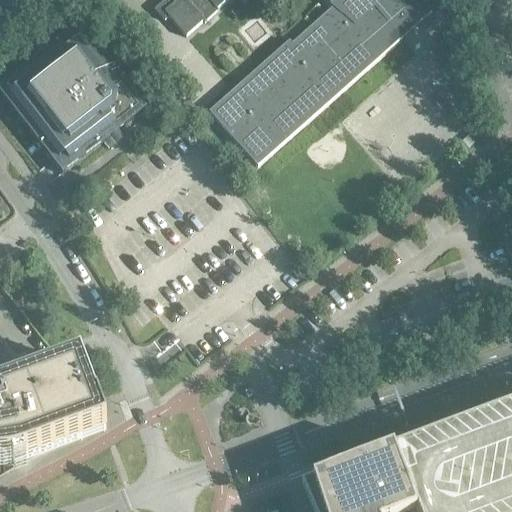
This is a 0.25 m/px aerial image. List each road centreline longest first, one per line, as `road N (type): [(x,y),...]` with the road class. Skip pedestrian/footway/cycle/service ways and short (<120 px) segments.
road 1 (unclassified): [(171,485),(511,356)]
road 2 (residential): [(0,168),(35,208),(106,328),(171,485)]
